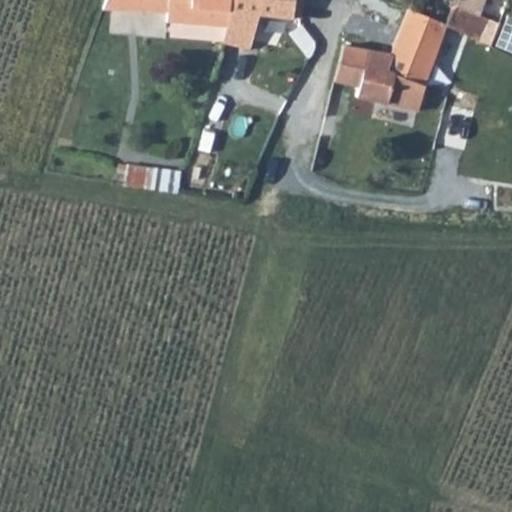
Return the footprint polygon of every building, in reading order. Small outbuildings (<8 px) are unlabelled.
[(234,0),(121,0),(118,13),(115,26),(176,30),(175,40),(231,45),(234,0)] [(262,34),(268,0),(234,0),(231,45),(228,71),(243,74),(255,76),(262,34)] [(303,0),(268,0),(262,34),(301,37),(303,0)] [(443,5),(431,0),(429,0),(415,30),(455,47),(476,56),(485,37),(477,32),(465,26),(466,15),(443,5)] [(465,26),(477,32),(488,10),(466,0),(446,0),(443,5),(466,15),(465,26)] [(492,0),(466,0),(488,10),(492,0)] [(455,47),(415,30),(398,65),(348,63),(338,94),(334,92),(386,116),(413,123),(442,54),(448,54),(453,51),(455,47)]
